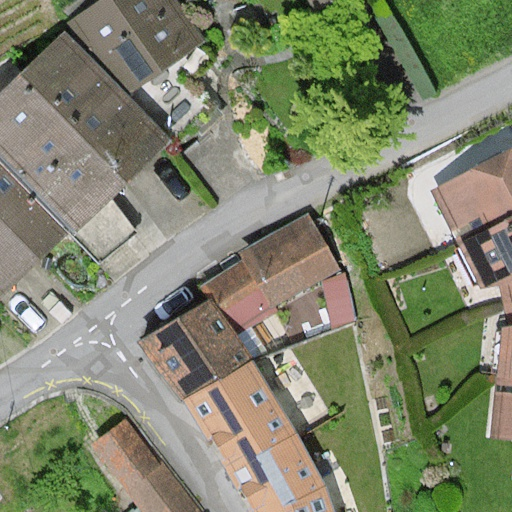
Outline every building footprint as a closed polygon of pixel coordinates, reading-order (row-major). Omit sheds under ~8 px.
[(177,0),(96,0),(55,27),(132,93),(181,149),(224,114),(180,59),(205,42),(177,0)] [(55,27),(0,77),(0,162),(74,234),(173,143),(132,93),(55,27)] [(511,145),(424,189),(481,299),(511,286),(511,145)] [(74,234),(0,162),(0,292),(4,296),(74,234)] [(197,289),(200,299),(230,338),(339,276),(313,226),(197,289)] [(200,299),(130,339),(173,397),(246,359),(230,338),(200,299)] [(511,316),(499,315),(487,437),(511,439),(511,316)] [(291,433),(246,359),(173,397),(209,441),(222,463),(291,433)] [(121,422),(82,448),(109,502),(121,492),(158,462),(121,422)] [(263,511),(321,489),(291,433),(222,463),(250,511),(263,511)] [(158,462),(121,492),(137,511),(199,511),(193,500),(158,462)] [(328,511),(321,489),(263,511),(328,511)]
